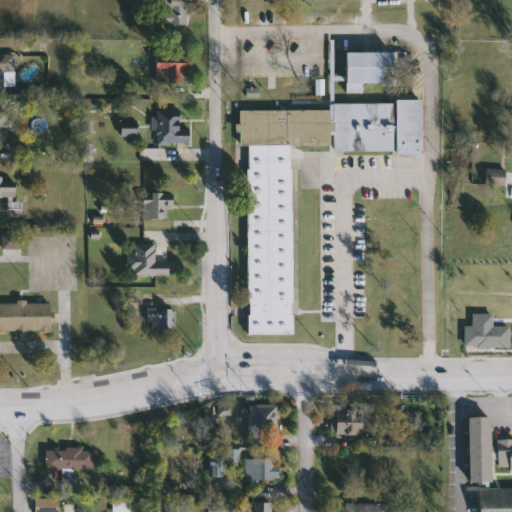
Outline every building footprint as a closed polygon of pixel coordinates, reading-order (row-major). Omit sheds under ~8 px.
[(165,26),(165,0),(187,0),(187,26),(165,26)] [(16,73),(5,73),(5,93),(0,93),(0,55),(16,55),(16,73)] [(186,59),(186,84),(157,84),(157,59),(186,59)] [(325,84),(284,84),(284,102),(325,102),(325,84)] [(248,335),(248,146),(240,146),(239,111),(330,111),(330,103),(422,103),(422,155),(303,155),(303,151),(292,151),(293,335),(248,335)] [(0,110),(13,111),(12,135),(0,134),(0,110)] [(180,111),(180,129),(189,129),(189,145),(154,144),(155,110),(180,111)] [(487,185),(487,170),(505,170),(505,185),(487,185)] [(0,179),(16,179),(16,198),(0,198),(0,179)] [(143,219),(143,195),(171,195),(171,219),(143,219)] [(129,253),(135,253),(135,243),(157,243),(157,261),(169,261),(169,277),(129,277),(129,253)] [(0,303),(52,303),(52,334),(0,334),(0,303)] [(149,328),(149,309),(176,309),(176,328),(149,328)] [(510,326),(510,348),(465,348),(465,326),(474,326),(473,315),(493,314),(493,327),(510,326)] [(277,405),(277,429),(249,429),(249,405),(277,405)] [(332,408),(362,408),(362,435),(332,435),(332,408)] [(491,418),(491,483),(469,483),(469,418),(491,418)] [(511,469),(498,470),(497,442),(511,441),(511,469)] [(94,470),(47,470),(47,449),(94,449),(94,470)] [(224,458),(224,477),(209,477),(209,458),(224,458)] [(280,481),(247,481),(247,459),(280,459),(280,481)] [(511,511),(480,511),(480,489),(511,489),(511,511)] [(35,511),(35,498),(61,498),(61,511),(35,511)] [(254,511),(254,503),(272,503),(272,511),(254,511)] [(390,503),(390,511),(346,511),(346,504),(390,503)]
